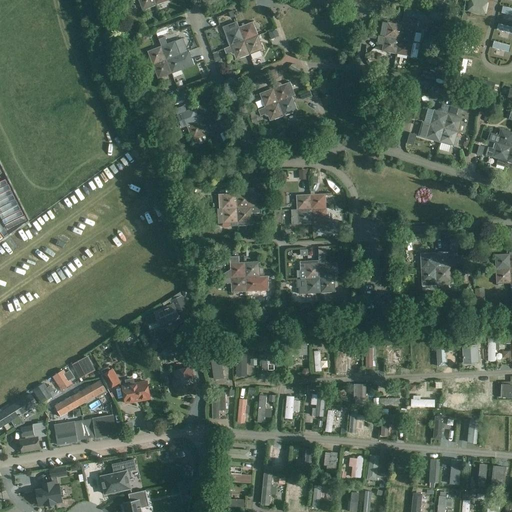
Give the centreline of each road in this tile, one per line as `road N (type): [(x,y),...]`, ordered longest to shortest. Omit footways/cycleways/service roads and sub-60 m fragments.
road 1 (track): [(0,298),(141,200),(150,183),(149,170),(134,169),(0,268)]
road 2 (residential): [(4,463),(201,432)]
